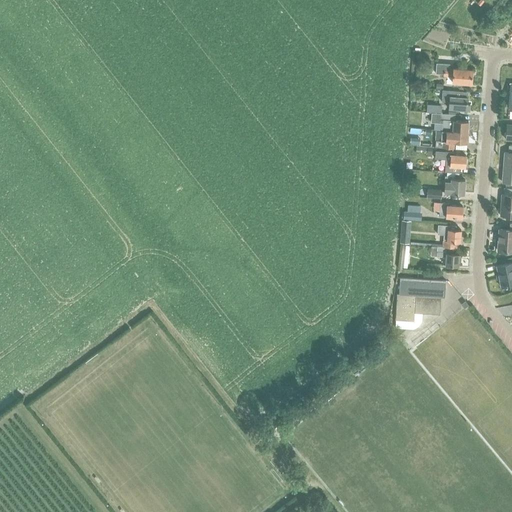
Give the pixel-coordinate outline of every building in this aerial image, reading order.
[(435,73),(444,73),(444,75),(452,76),(452,82),(453,82),(453,84),(461,85),(461,82),(471,83),(472,69),(453,68),(453,69),(449,69),(450,63),(436,62),(435,73)] [(449,109),(470,110),(470,103),(468,102),(468,97),(456,96),(456,91),(442,90),(442,101),(450,102),(449,109)] [(431,113),(431,122),(442,123),(441,130),(442,130),(452,131),(468,133),(469,122),(456,120),(456,115),(431,113)] [(436,140),(435,146),(454,148),(455,142),(467,143),(468,133),(452,131),(442,130),(441,140),(436,140)] [(511,144),(510,145),(509,152),(504,152),(502,182),(511,182),(511,144)] [(437,151),(436,158),(446,158),(445,172),(459,173),(460,166),(466,167),(466,156),(453,155),(453,152),(437,151)] [(450,193),(464,194),(465,179),(452,178),(452,176),(445,175),(444,182),(445,182),(444,192),(450,192),(450,193)] [(511,187),(504,187),(503,194),(502,194),(500,215),(511,216),(511,187)] [(426,197),(441,198),(442,189),(427,188),(426,197)] [(439,216),(462,217),(463,206),(449,205),(449,203),(440,203),(439,216)] [(404,220),(422,221),(422,213),(404,212),(404,220)] [(511,222),(510,223),(509,229),(499,229),(498,250),(511,251),(511,222)] [(448,233),(447,240),(443,240),(443,246),(457,247),(457,241),(460,242),(461,230),(448,229),(448,228),(438,227),(438,232),(448,233)] [(431,255),(436,256),(446,257),(445,265),(458,266),(459,254),(446,253),(447,247),(438,247),(438,244),(432,243),(431,255)] [(402,269),(404,248),(411,249),(411,246),(400,245),(398,268),(402,269)] [(511,262),(497,265),(501,287),(511,284),(511,262)] [(441,297),(445,297),(446,280),(400,277),(399,293),(397,293),(395,319),(414,321),(414,312),(440,314),(441,297)]
